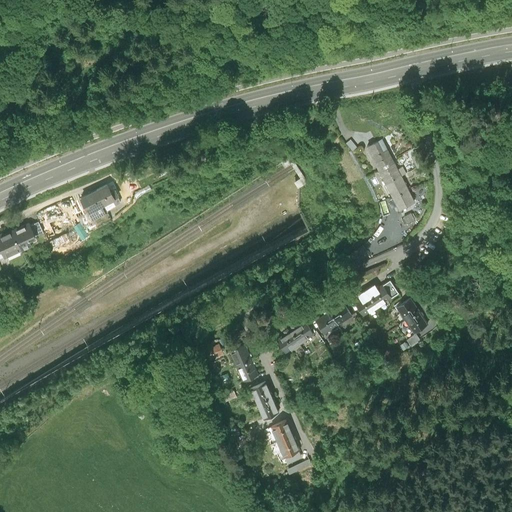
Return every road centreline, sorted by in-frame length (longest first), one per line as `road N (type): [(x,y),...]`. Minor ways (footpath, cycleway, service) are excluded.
road 1 (residential): [(412,64),(438,197),(428,227),(402,247),(255,295),(247,308),(318,460)]
road 2 (primary): [(0,197),(215,112),(412,64)]
road 3 (track): [(274,217),(98,314),(49,307),(0,339)]
